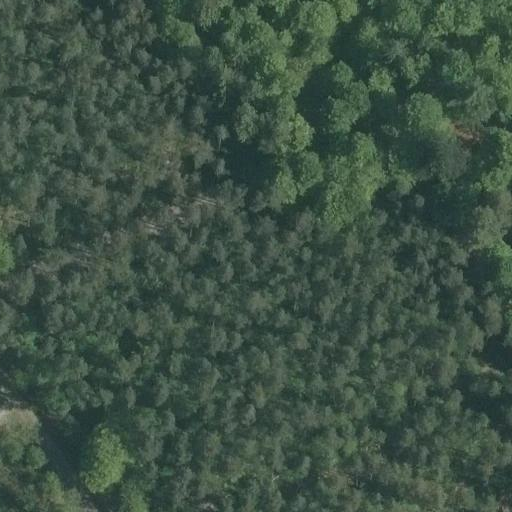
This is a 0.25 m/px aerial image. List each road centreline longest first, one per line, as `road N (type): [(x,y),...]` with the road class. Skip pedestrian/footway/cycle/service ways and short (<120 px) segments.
road 1 (track): [(0,287),(511,89)]
road 2 (track): [(89,511),(0,378)]
